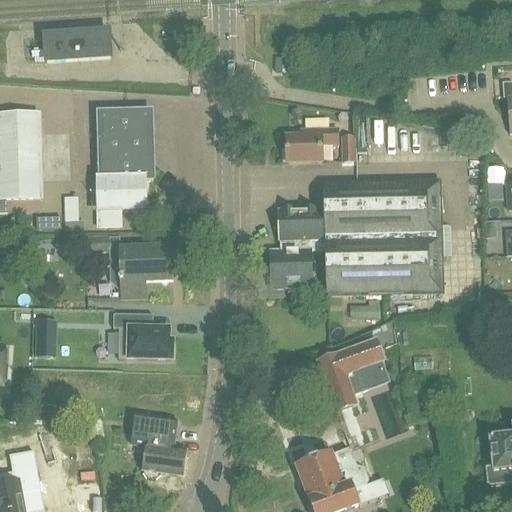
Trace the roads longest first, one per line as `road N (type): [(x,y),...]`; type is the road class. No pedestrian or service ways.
road 1 (tertiary): [(206,511),(227,376),(221,0)]
road 2 (residential): [(248,76),(275,90),(378,107),(479,104),(511,155)]
